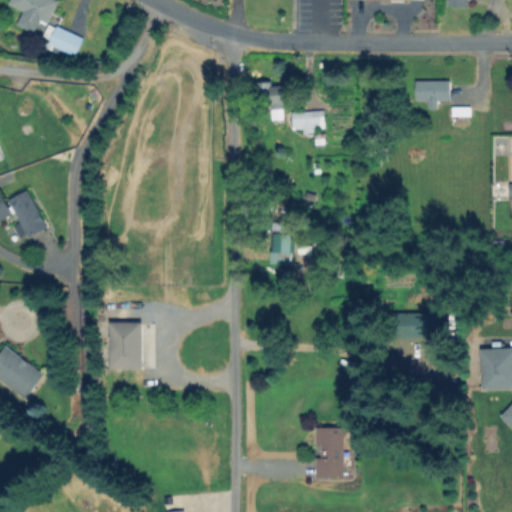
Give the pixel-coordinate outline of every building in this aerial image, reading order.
[(55,0),(59,2),(45,28),(40,25),(35,33),(19,24),(26,12),(11,3),(12,0),(55,0)] [(84,38),(75,57),(49,46),(52,39),(46,37),(52,24),(84,38)] [(451,81),(450,101),(439,101),(439,107),(430,106),(431,103),(418,102),(419,79),(451,81)] [(288,85),(287,101),(283,101),(283,110),(274,110),(274,101),(260,100),(260,82),(272,82),(272,85),(288,85)] [(472,108),(472,115),(454,114),(454,107),(472,108)] [(323,111),(323,126),(312,126),(312,133),(307,133),(307,126),(294,126),(294,111),(323,111)] [(13,215),(0,221),(0,188),(1,188),(13,215)] [(48,228),(30,237),(11,201),(29,191),(48,228)] [(274,263),(276,223),(297,224),(295,264),(274,263)] [(441,312),(441,339),(397,338),(397,312),(441,312)] [(145,324),(142,369),(109,367),(112,322),(145,324)] [(45,374),(27,398),(0,377),(0,356),(8,346),(45,374)] [(511,387),(486,389),(484,351),(511,350),(511,387)] [(346,426),(346,476),(319,475),(319,458),(323,458),(323,443),(318,443),(318,426),(346,426)]
